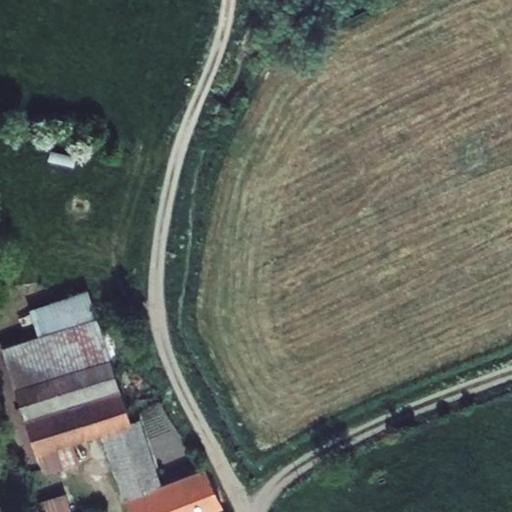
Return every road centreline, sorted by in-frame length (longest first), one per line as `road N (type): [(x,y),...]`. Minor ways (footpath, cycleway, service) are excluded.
road 1 (track): [(249,511),(217,460),(155,309),(154,251),(227,0)]
road 2 (track): [(257,511),(282,480),(359,435),(511,380)]
